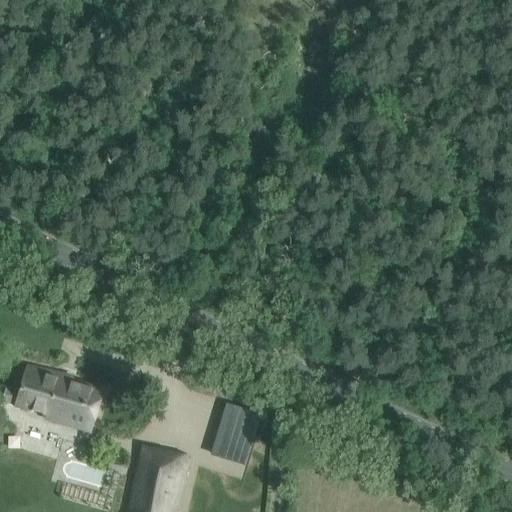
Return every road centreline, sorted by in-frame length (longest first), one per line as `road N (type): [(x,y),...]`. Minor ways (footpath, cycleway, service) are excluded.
road 1 (unclassified): [(511,470),(0,231)]
road 2 (track): [(323,0),(292,45),(241,182)]
road 3 (track): [(285,366),(275,511)]
